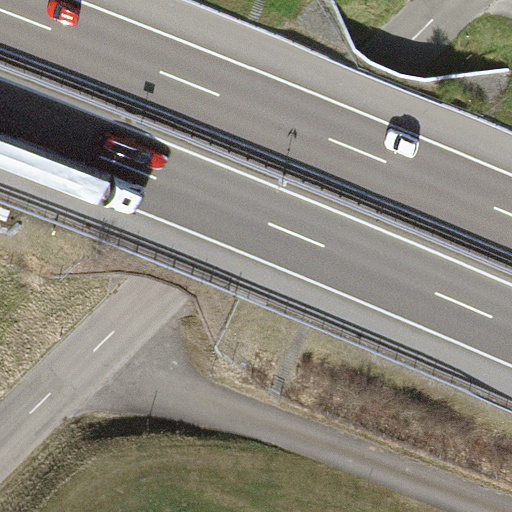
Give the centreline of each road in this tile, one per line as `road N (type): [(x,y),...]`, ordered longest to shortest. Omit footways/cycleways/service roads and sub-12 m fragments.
road 1 (tertiary): [(0,450),(452,0)]
road 2 (motorway): [(0,117),(511,326)]
road 3 (motorway): [(511,215),(0,9)]
road 4 (track): [(85,364),(493,511)]
